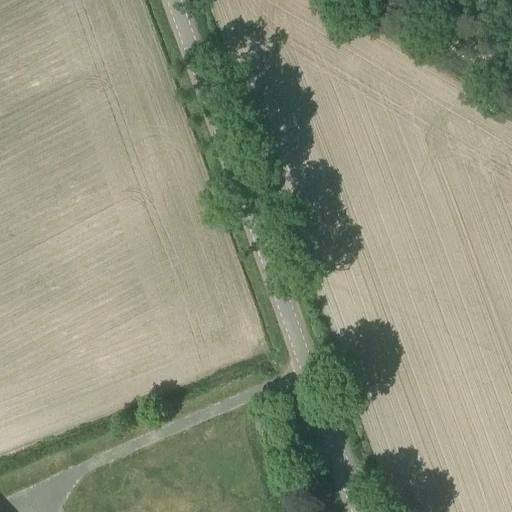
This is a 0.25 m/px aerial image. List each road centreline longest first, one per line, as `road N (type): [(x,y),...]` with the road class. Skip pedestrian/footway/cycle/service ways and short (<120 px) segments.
road 1 (tertiary): [(355,511),(171,0)]
road 2 (track): [(511,72),(393,0)]
